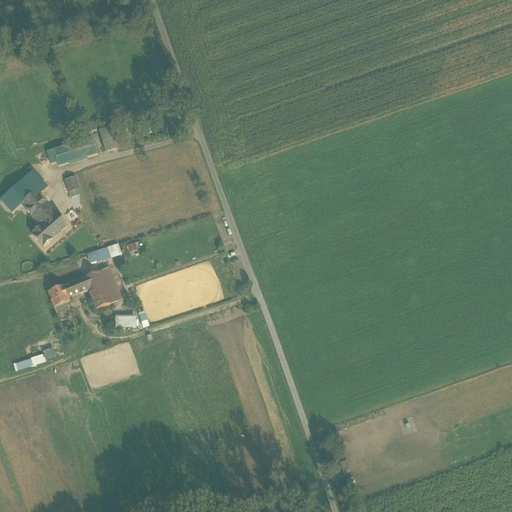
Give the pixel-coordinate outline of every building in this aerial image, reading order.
[(100,130),(108,128),(107,122),(99,124),(100,130)] [(110,131),(104,132),(108,144),(113,142),(110,131)] [(58,168),(97,156),(92,140),(53,152),(57,164),(58,168)] [(57,164),(53,152),(47,154),(51,166),(57,164)] [(34,193),(38,198),(47,190),(32,174),(9,195),(22,210),(23,208),(21,206),(34,193)] [(73,180),(65,182),(68,192),(76,190),(73,180)] [(38,198),(34,193),(21,206),(23,208),(41,228),(55,216),(38,198)] [(55,216),(41,228),(32,236),(42,249),(44,247),(46,247),(49,244),(50,242),(66,228),(55,215),(55,216)] [(130,253),(139,249),(136,243),(127,247),(130,253)] [(115,245),(87,254),(91,266),(120,256),(115,245)] [(109,275),(100,278),(105,290),(106,290),(111,306),(119,303),(109,275)] [(84,285),(89,298),(101,293),(101,292),(105,290),(100,278),(84,285)] [(82,284),(68,289),(72,299),(77,297),(77,295),(85,292),(82,284)] [(72,299),(68,289),(49,297),(55,311),(74,304),(72,299)] [(92,305),(95,312),(111,306),(106,290),(105,290),(101,292),(101,293),(104,300),(92,305)] [(89,298),(92,305),(104,300),(101,293),(89,298)] [(137,316),(115,317),(115,327),(137,327),(137,316)] [(43,355),(13,364),(16,372),(46,362),(43,355)] [(347,481),(347,490),(355,490),(355,480),(347,481)]
